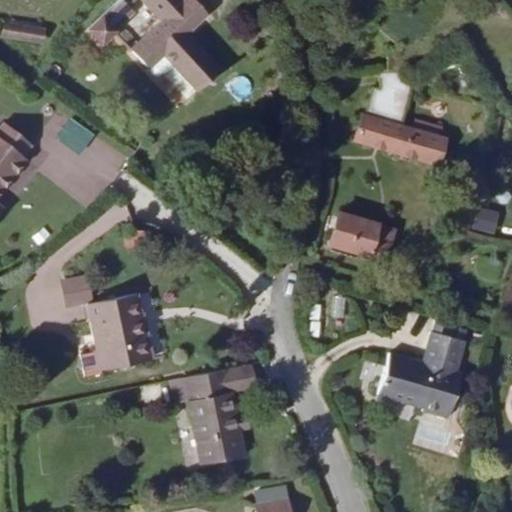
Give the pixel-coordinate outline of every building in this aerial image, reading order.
[(119,0),(88,29),(100,43),(133,12),(121,0),(119,0)] [(142,0),(162,22),(130,51),(146,69),(148,67),(149,71),(153,76),(157,77),(161,73),(171,63),(195,89),(197,91),(218,72),(191,42),(183,34),(188,29),(205,14),(192,0),(142,0)] [(43,33),(4,26),(3,33),(42,40),(43,33)] [(196,38),(188,29),(183,34),(191,42),(196,38)] [(195,89),(171,63),(161,73),(185,99),(195,89)] [(353,140),(437,164),(444,140),(439,138),(442,128),(415,121),(412,130),(399,127),(411,83),(413,72),(379,73),(381,92),(373,90),(366,117),(361,116),(353,140)] [(21,156),(31,145),(4,123),(0,127),(0,210),(1,209),(0,207),(0,190),(25,159),(21,156)] [(376,225),(337,213),(328,244),(367,256),(368,255),(385,260),(393,230),(376,225)] [(92,302),(87,276),(60,281),(65,307),(92,302)] [(135,294),(86,304),(96,350),(80,354),(84,377),(101,373),(101,370),(149,360),(135,294)] [(435,321),(422,364),(388,354),(377,393),(423,406),(421,411),(446,418),(459,375),(453,373),(466,330),(435,321)] [(252,387),(249,368),(226,372),(230,391),(252,387)] [(230,391),(226,372),(226,369),(169,381),(174,404),(188,401),(200,465),(243,457),(238,430),(248,428),(245,414),(235,415),(230,391)] [(256,506),(253,506),(254,511),(290,511),(288,500),(287,500),(285,487),(254,493),(256,506)]
